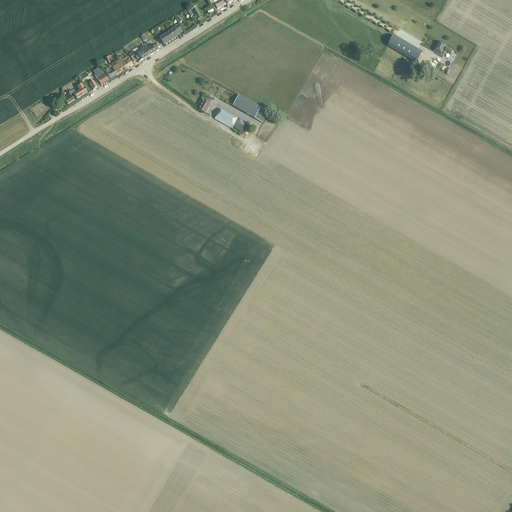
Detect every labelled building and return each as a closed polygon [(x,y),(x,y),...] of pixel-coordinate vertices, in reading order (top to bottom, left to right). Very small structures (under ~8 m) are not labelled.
[(221,0),(215,4),(217,9),(226,4),(223,0),(221,0)] [(202,18),(196,8),(192,11),(198,21),(202,18)] [(160,39),(164,46),(178,37),(177,36),(182,32),(178,26),(169,32),(170,33),(160,39)] [(388,46),(417,64),(423,53),(394,36),(388,46)] [(446,46),(439,42),(434,52),(443,57),(446,52),(451,55),(453,52),(445,48),(446,46)] [(151,46),(147,49),(151,55),(159,50),(158,49),(160,47),(159,44),(156,46),(153,48),(151,46)] [(133,54),(129,56),(133,63),(137,61),(139,63),(151,55),(147,49),(145,46),(140,49),(142,52),(135,57),(133,54)] [(122,65),(126,70),(133,65),(128,56),(123,60),(121,56),(118,58),(119,60),(122,65)] [(116,62),(118,65),(113,69),(117,76),(126,70),(122,65),(119,60),(116,62)] [(117,76),(113,69),(107,73),(107,74),(106,75),(109,79),(110,78),(111,79),(117,76)] [(95,75),(94,76),(96,79),(97,78),(98,79),(102,85),(105,83),(108,81),(103,74),(104,74),(102,71),(99,73),(95,75)] [(98,88),(94,82),(89,84),(93,91),(98,88)] [(74,95),(77,99),(87,93),(82,85),(78,88),(80,91),(74,95)] [(64,100),(67,106),(71,104),(75,101),(71,95),(64,100)] [(233,107),(262,123),(268,113),(239,96),(233,107)] [(204,101),(198,110),(205,114),(210,105),(204,101)] [(233,128),(241,133),(247,124),(220,109),(215,119),(232,129),(233,128)]
